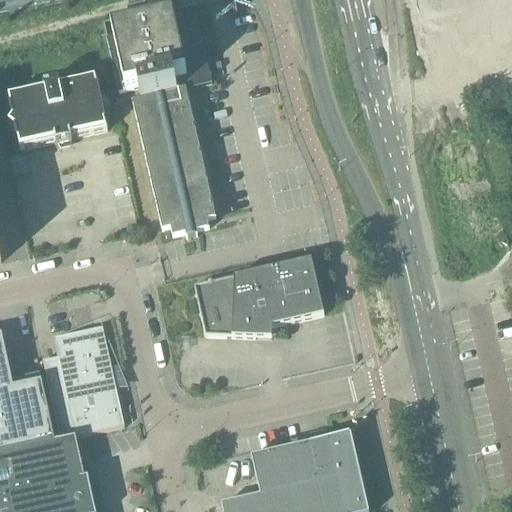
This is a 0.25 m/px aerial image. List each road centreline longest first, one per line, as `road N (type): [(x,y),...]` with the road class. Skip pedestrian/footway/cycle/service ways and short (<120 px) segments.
road 1 (tertiary): [(306,28),(328,119),(414,304)]
road 2 (tertiary): [(414,304),(411,234),(360,19)]
road 3 (unclassified): [(0,298),(115,278),(128,298),(157,435)]
road 4 (unclassified): [(157,435),(428,373)]
road 5 (primary): [(152,0),(0,35)]
road 6 (tertiary): [(459,511),(428,373)]
